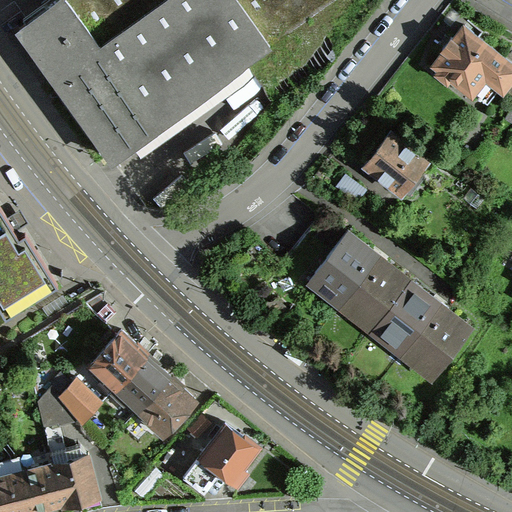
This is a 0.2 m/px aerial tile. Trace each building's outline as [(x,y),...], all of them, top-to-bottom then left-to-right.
[(52,0),(16,29),(110,165),(336,0),(52,0)] [(511,57),(509,56),(466,21),(431,64),(475,99),(488,82),(505,96),(511,86),(511,57)] [(432,159),(391,128),(364,165),(403,197),(432,159)] [(0,303),(7,312),(54,279),(26,228),(19,232),(0,201),(0,303)] [(475,327),(350,229),(311,278),(434,379),(475,327)] [(122,324),(86,363),(163,434),(199,397),(122,324)] [(80,417),(83,421),(104,398),(77,372),(59,392),(80,417)] [(59,392),(52,384),(38,399),(44,423),(60,420),(61,422),(80,417),(59,392)] [(262,439),(224,414),(185,473),(206,488),(222,470),(240,483),(250,468),(243,464),(262,439)] [(90,446),(0,469),(0,511),(34,511),(101,495),(90,446)]
